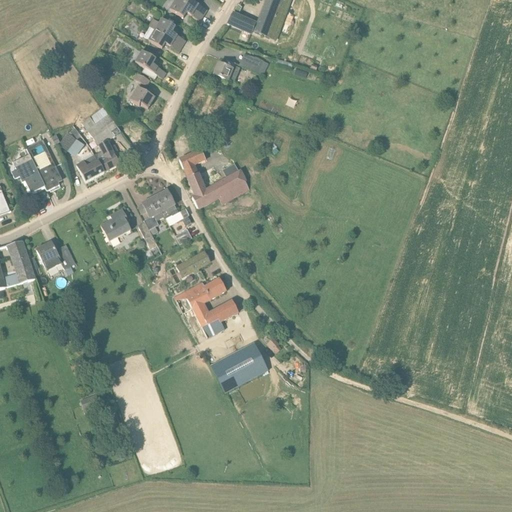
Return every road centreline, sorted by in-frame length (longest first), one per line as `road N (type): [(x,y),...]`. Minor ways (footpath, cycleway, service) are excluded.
road 1 (track): [(511,438),(333,376),(256,307)]
road 2 (unclassified): [(0,240),(136,171),(157,144)]
road 3 (residential): [(157,144),(200,48),(232,0)]
